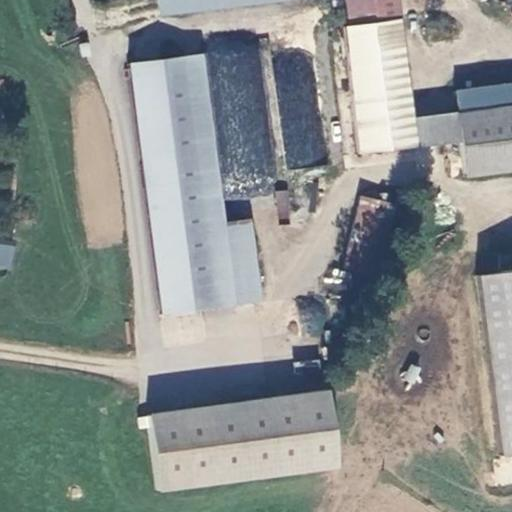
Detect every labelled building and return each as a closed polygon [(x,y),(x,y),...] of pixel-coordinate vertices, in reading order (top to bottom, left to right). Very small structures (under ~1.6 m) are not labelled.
[(361,148),(414,142),(411,115),(396,0),(346,0),(350,23),(346,24),(361,148)] [(130,63),(164,311),(237,301),(226,225),(202,53),(130,63)] [(511,103),(411,115),(414,142),(459,136),(463,171),(511,165),(511,103)] [(275,191),(280,219),(292,216),(287,189),(275,191)] [(359,195),(342,269),(381,278),(398,204),(359,195)] [(251,221),(226,225),(237,301),(262,298),(251,221)] [(0,267),(13,269),(15,243),(0,241),(0,267)] [(511,269),(481,273),(501,456),(511,455),(511,269)] [(331,389),(153,413),(164,488),(343,464),(331,389)]
